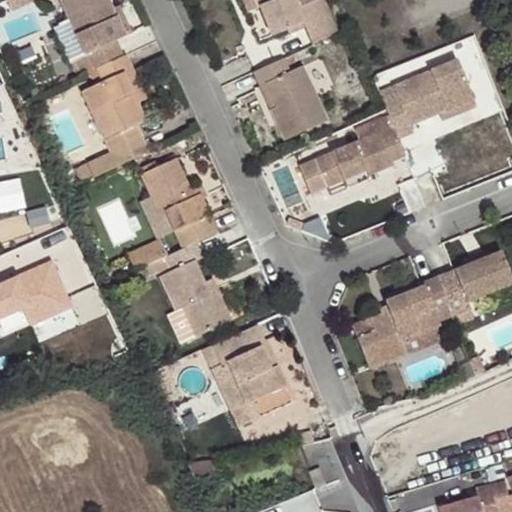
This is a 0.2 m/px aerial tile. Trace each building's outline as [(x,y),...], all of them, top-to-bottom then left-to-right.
[(71,58),(78,74),(87,70),(94,66),(119,55),(112,39),(121,35),(108,7),(105,0),(58,0),(82,52),(71,58)] [(239,0),(245,11),(257,7),(266,2),(264,0),(239,0)] [(302,23),(310,43),(336,31),(321,0),(264,0),(266,2),(257,7),(269,36),(302,23)] [(115,4),(108,7),(121,35),(127,32),(115,4)] [(127,68),(121,55),(119,55),(94,66),(100,81),(93,84),(78,90),(106,153),(69,170),(75,183),(111,167),(143,152),(132,124),(141,121),(133,103),(120,72),(127,68)] [(281,56),(251,70),(258,86),(265,82),(275,104),(268,108),(283,140),(326,119),(299,65),(288,70),(281,56)] [(379,99),(384,111),(390,126),(395,137),(411,131),(408,125),(437,113),(470,99),(454,60),(390,85),(394,94),(379,99)] [(94,66),(87,70),(93,84),(100,81),(94,66)] [(127,68),(120,72),(133,103),(141,100),(127,68)] [(265,82),(258,86),(268,108),(275,104),(265,82)] [(390,85),(376,91),(379,99),(394,94),(390,85)] [(470,99),(437,113),(439,119),(473,106),(470,99)] [(384,111),(374,115),(381,130),(390,126),(384,111)] [(400,157),(403,157),(395,137),(390,126),(381,130),(315,156),(400,157)] [(193,240),(211,231),(195,196),(192,193),(185,195),(181,187),(167,156),(132,174),(151,214),(159,211),(176,248),(193,240)] [(390,162),(400,157),(315,156),(311,158),(325,189),(339,183),(362,171),(366,177),(391,165),(390,162)] [(342,190),(366,177),(362,171),(339,183),(342,190)] [(192,193),(195,196),(198,194),(192,182),(181,187),(185,195),(192,193)] [(132,249),(139,265),(162,255),(154,238),(132,249)] [(198,253),(193,240),(176,248),(162,255),(168,268),(157,274),(173,309),(180,306),(194,333),(229,317),(214,287),(207,291),(201,278),(191,258),(198,253)] [(121,255),(129,271),(139,265),(132,249),(121,255)] [(499,250),(434,275),(450,314),(469,307),(466,299),(511,280),(499,250)] [(37,325),(80,308),(62,261),(0,285),(0,326),(32,314),(37,325)] [(207,291),(214,287),(208,275),(201,278),(207,291)] [(450,314),(434,275),(418,281),(419,286),(382,302),(384,306),(387,312),(378,315),(366,319),(372,332),(354,339),(366,368),(404,353),(399,340),(436,324),(435,320),(450,314)] [(511,288),(511,280),(466,299),(469,307),(511,288)] [(387,312),(384,306),(377,309),(378,315),(387,312)] [(436,324),(451,318),(450,314),(435,320),(436,324)] [(254,322),(199,348),(208,369),(225,361),(231,374),(215,382),(234,424),(258,413),(251,398),(283,383),(273,363),(266,365),(256,345),(263,341),(254,322)] [(273,363),(263,341),(256,345),(266,365),(273,363)] [(459,364),(465,379),(474,375),(468,360),(459,364)] [(295,445),(313,441),(310,428),(292,432),(295,445)] [(320,469),(310,473),(317,489),(326,485),(320,469)] [(498,511),(496,501),(509,497),(505,482),(477,489),(480,498),(462,503),(441,509),(441,511),(498,511)] [(462,503),(480,498),(477,489),(459,494),(462,503)]
